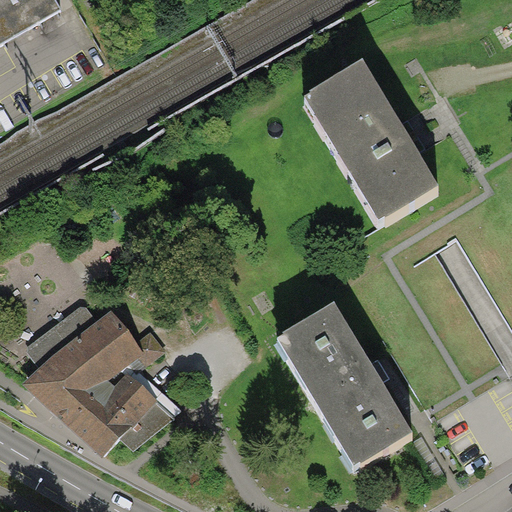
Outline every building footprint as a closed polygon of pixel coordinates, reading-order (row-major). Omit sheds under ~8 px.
[(0,0),(0,44),(62,10),(56,0),(0,0)] [(403,125),(363,58),(310,91),(311,93),(305,96),(380,219),(439,183),(403,125)] [(374,367),(334,301),(283,331),(284,334),(277,338),(355,466),(413,431),(374,367)] [(84,303),(25,350),(39,369),(23,383),(103,458),(119,439),(133,452),(174,420),(155,403),(159,401),(135,378),(166,351),(150,332),(137,342),(112,309),(97,321),(84,303)] [(422,437),(412,443),(433,480),(444,473),(422,437)]
